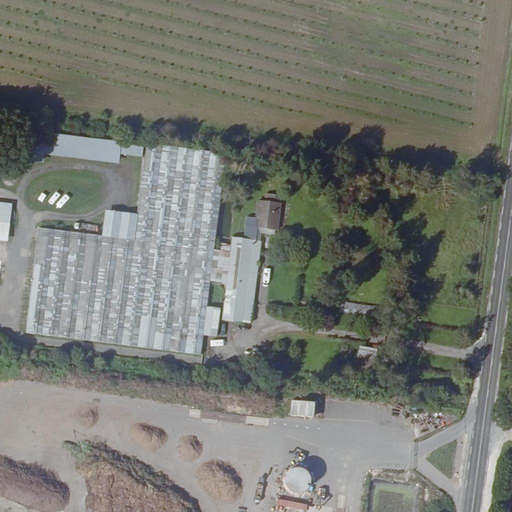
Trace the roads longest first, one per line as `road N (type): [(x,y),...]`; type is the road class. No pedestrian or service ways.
road 1 (unknown): [(0,326),(62,348),(190,369),(308,332),(494,340)]
road 2 (primary): [(511,210),(482,430)]
